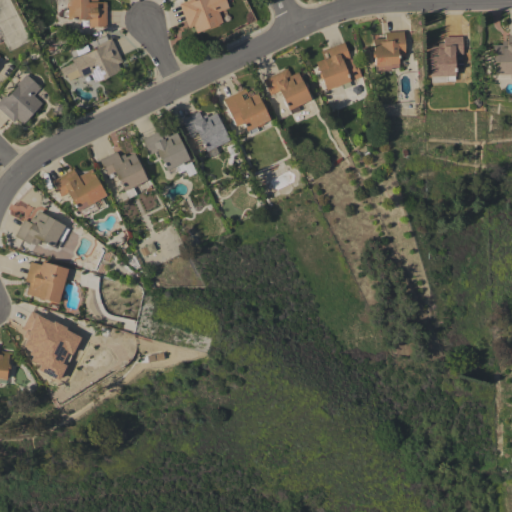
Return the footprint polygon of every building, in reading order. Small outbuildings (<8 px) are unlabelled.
[(67,18),(62,18),(62,9),(67,9),(67,0),(97,0),(97,2),(106,2),(106,27),(89,27),(89,19),(67,19),(67,18)] [(224,0),(228,8),(218,12),(222,22),(218,24),(218,25),(211,28),(210,27),(196,33),(193,25),(188,27),(178,4),(188,0),(194,0),(195,1),(197,0),(224,0)] [(403,31),(405,56),(398,57),(398,67),(390,68),(389,66),(374,67),(374,58),(372,58),(371,52),(373,51),(372,39),(385,38),(384,33),(403,31)] [(511,35),(511,79),(494,79),(494,75),(492,75),(492,45),(501,45),(501,41),(507,41),(507,35),(511,35)] [(462,37),(462,54),(454,54),(454,76),(453,76),(453,81),(445,81),(445,77),(429,77),(428,47),(437,46),(437,43),(443,43),(443,37),(462,37)] [(122,61),(117,64),(121,71),(95,84),(90,73),(80,78),(79,76),(69,81),(66,76),(63,77),(59,69),(73,62),(71,59),(82,54),(83,55),(98,48),(97,45),(111,38),(122,61)] [(343,42),(350,58),(342,61),(344,66),(353,62),(357,74),(349,77),(350,81),(349,82),(351,86),(342,89),(341,84),(326,90),(323,80),(320,78),(319,74),(319,73),(315,62),(323,59),(320,51),(343,42)] [(286,68),(290,75),(297,72),(302,82),(304,82),(307,88),(305,89),(311,99),(297,106),(299,110),(291,114),(289,110),(289,111),(279,91),(270,95),(262,80),(286,68)] [(0,110),(0,98),(4,94),(7,97),(17,85),(16,84),(25,74),(40,88),(33,95),(42,103),(38,107),(40,108),(33,115),(32,114),(22,124),(16,119),(13,122),(0,110)] [(244,88),(248,97),(256,93),(261,103),(263,102),(266,109),(265,110),(270,121),(256,128),(257,131),(250,135),(248,131),(246,132),(242,123),(235,126),(222,99),(244,88)] [(198,111),(200,116),(206,114),(207,117),(215,113),(228,140),(215,147),(217,152),(217,153),(217,154),(214,156),(213,156),(211,156),(209,156),(207,151),(206,151),(196,132),(189,135),(181,120),(198,111)] [(181,163),(181,164),(176,166),(175,165),(174,166),(177,171),(168,175),(157,150),(149,154),(141,139),(164,128),(167,136),(176,132),(189,159),(181,163)] [(115,152),(118,157),(123,154),(125,157),(133,153),(146,180),(139,183),(139,185),(132,189),(135,195),(127,198),(114,172),(111,173),(113,177),(108,179),(107,176),(106,176),(98,160),(115,152)] [(73,169),(77,176),(90,169),(105,195),(93,202),(97,209),(90,213),(89,212),(82,216),(78,210),(76,212),(65,193),(60,196),(51,181),(73,169)] [(23,219),(28,222),(31,217),(34,218),(38,211),(64,225),(57,239),(61,241),(57,249),(33,236),(29,244),(14,236),(23,219)] [(29,261),(41,265),(42,261),(67,269),(58,303),(44,299),(42,300),(38,299),(37,297),(26,294),(29,282),(24,281),(29,261)] [(26,337),(23,336),(26,330),(21,327),(29,311),(52,323),(53,321),(66,327),(65,329),(80,337),(71,354),(66,351),(61,363),(65,365),(57,379),(38,369),(40,365),(30,360),(32,356),(28,354),(30,349),(22,345),(26,337)] [(0,351),(8,352),(7,363),(9,365),(8,370),(6,371),(5,380),(0,379),(0,351)]
